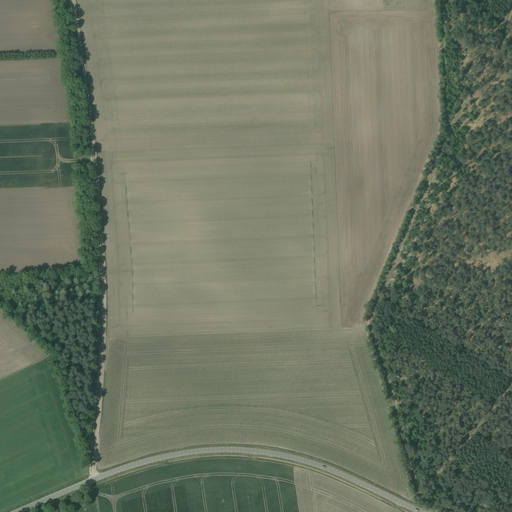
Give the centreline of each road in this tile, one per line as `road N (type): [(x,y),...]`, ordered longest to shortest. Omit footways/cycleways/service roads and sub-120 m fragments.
road 1 (track): [(95,479),(106,312),(74,0)]
road 2 (unclassified): [(419,511),(314,461),(214,448),(144,462),(13,511)]
